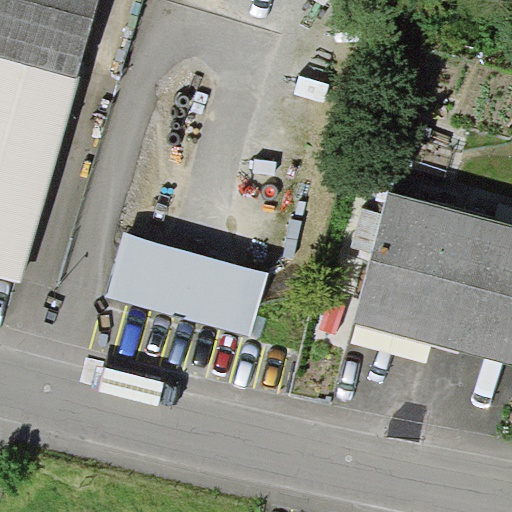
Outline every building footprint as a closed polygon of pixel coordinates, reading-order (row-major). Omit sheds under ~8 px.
[(0,0),(0,55),(76,77),(98,0),(0,0)] [(80,78),(76,77),(0,55),(0,276),(20,282),(80,78)] [(511,224),(389,192),(383,215),(371,253),(354,321),(511,364),(511,224)] [(371,253),(383,215),(363,208),(351,246),(371,253)] [(269,273),(124,231),(107,296),(250,336),(256,315),(269,273)] [(267,318),(256,315),(250,336),(260,339),(267,318)]
